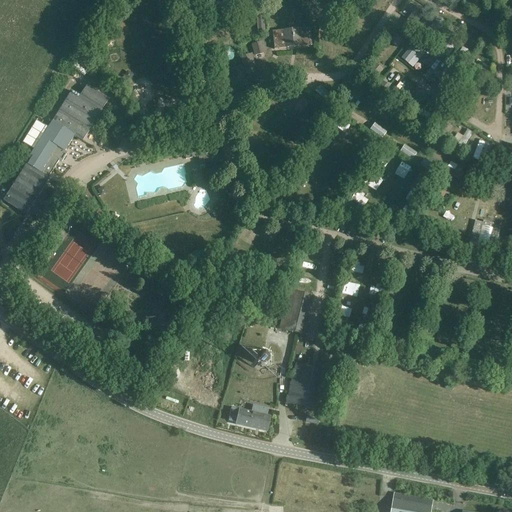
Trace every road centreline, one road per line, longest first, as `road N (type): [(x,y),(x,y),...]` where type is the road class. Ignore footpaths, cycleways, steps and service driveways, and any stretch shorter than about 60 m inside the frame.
road 1 (tertiary): [(511,494),(178,425),(101,389),(0,316)]
road 2 (unknown): [(229,158),(278,133),(305,71),(465,189),(489,187),(496,144)]
road 3 (unknown): [(496,144),(493,40),(435,0)]
road 4 (unknown): [(326,233),(491,274)]
road 5 (unknown): [(190,0),(229,158)]
road 6 (unknown): [(496,144),(393,62)]
road 7 (unknown): [(229,158),(257,208),(326,233)]
